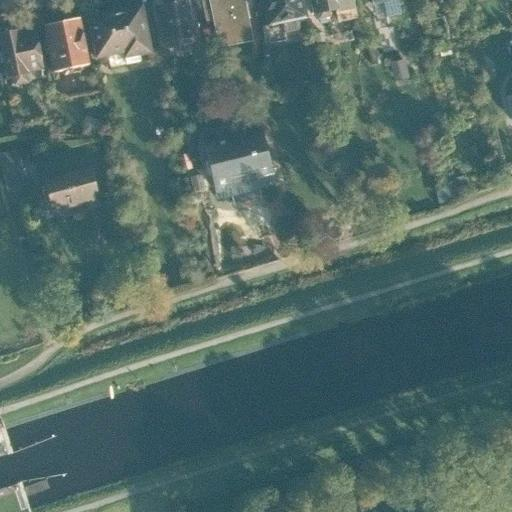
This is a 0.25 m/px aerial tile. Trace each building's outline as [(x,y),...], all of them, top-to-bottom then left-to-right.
[(254,43),(245,0),(208,0),(220,50),(254,43)] [(305,0),(262,0),(270,31),(310,23),(305,0)] [(354,0),(312,0),(316,18),(319,18),(320,23),(332,21),(331,16),(337,15),(340,25),(359,21),(354,0)] [(197,41),(190,3),(155,9),(163,47),(197,41)] [(143,10),(87,20),(96,64),(123,59),(124,64),(153,58),(143,10)] [(79,19),(43,27),(53,77),(89,69),(79,19)] [(19,35),(0,38),(0,49),(6,84),(13,83),(15,90),(28,88),(26,81),(43,78),(34,35),(20,38),(19,35)] [(262,140),(205,154),(214,189),(271,175),(262,140)] [(14,152),(0,155),(0,165),(7,191),(24,187),(14,152)] [(90,169),(43,182),(52,215),(99,202),(90,169)]
